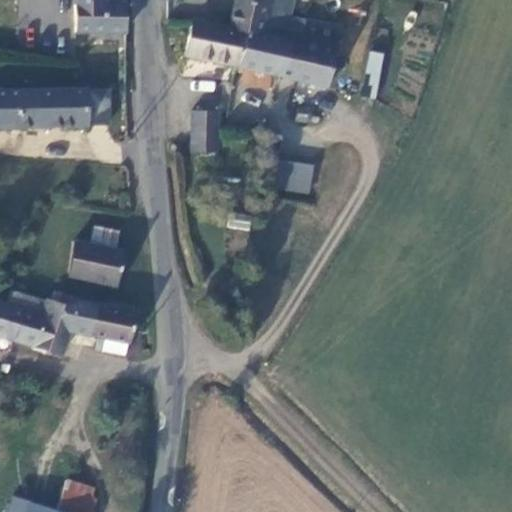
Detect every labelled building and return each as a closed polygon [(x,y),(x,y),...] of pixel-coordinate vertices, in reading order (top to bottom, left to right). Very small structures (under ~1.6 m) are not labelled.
[(74,0),(76,33),(127,31),(127,1),(122,2),(106,2),(106,0),(74,0)] [(234,0),(229,27),(246,31),(264,34),(270,0),(234,0)] [(341,25),(306,16),(301,41),(264,34),(246,31),(239,65),(314,81),(313,93),(326,95),(341,25)] [(186,54),(239,65),(246,31),(229,27),(193,19),(186,54)] [(372,50),(359,94),(372,98),(385,54),(372,50)] [(0,126),(88,125),(87,88),(0,88),(0,126)] [(301,104),(300,111),(299,119),(304,120),(310,106),(301,104)] [(193,109),(192,149),(218,150),(218,109),(193,109)] [(310,194),(313,163),(278,160),(276,191),(310,194)] [(227,226),(247,231),(250,219),(230,214),(227,226)] [(95,227),(91,245),(114,250),(119,232),(95,227)] [(73,241),(67,283),(116,289),(124,252),(114,250),(91,245),(73,241)] [(12,292),(8,306),(34,314),(39,299),(12,292)] [(8,306),(0,303),(0,334),(64,355),(77,307),(48,299),(43,316),(34,314),(8,306)] [(111,307),(95,303),(88,333),(130,344),(137,313),(130,312),(131,305),(113,302),(111,307)] [(93,487),(65,478),(62,489),(90,499),(93,487)] [(90,499),(62,489),(54,511),(92,511),(96,501),(90,499)]
